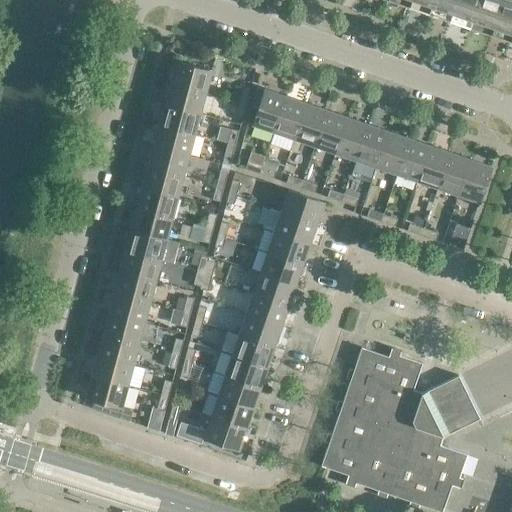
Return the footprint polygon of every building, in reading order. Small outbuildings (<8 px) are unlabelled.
[(409,0),(408,7),(428,14),(432,0),(409,0)] [(455,0),(432,0),(428,14),(449,21),(455,0)] [(455,0),(449,21),(469,28),(478,0),(455,0)] [(501,1),(499,0),(478,0),(469,28),(490,35),(501,1)] [(511,35),(511,4),(501,1),(490,35),(510,42),(511,35)] [(174,61),(169,83),(205,92),(211,71),(174,61)] [(205,92),(169,83),(163,104),(200,113),(205,92)] [(242,87),(238,101),(246,103),(250,89),(242,87)] [(252,125),(273,132),(285,96),(264,89),(252,125)] [(306,103),(285,96),(273,132),(294,139),(306,103)] [(246,103),(238,101),(234,116),(242,118),(246,103)] [(326,110),(306,103),(294,139),(314,146),(326,110)] [(200,113),(163,104),(158,124),(194,134),(200,113)] [(347,117),(326,110),(314,146),(334,153),(347,117)] [(367,124),(347,117),(334,153),(355,160),(367,124)] [(194,134),(158,124),(152,145),(189,155),(194,134)] [(388,131),(367,124),(355,160),(376,167),(388,131)] [(231,128),(227,143),(235,145),(239,131),(231,128)] [(409,138),(388,131),(376,167),(396,174),(409,138)] [(429,145),(409,138),(396,174),(417,181),(429,145)] [(235,145),(227,143),(223,157),(231,160),(235,145)] [(189,155),(152,145),(146,166),(183,176),(189,155)] [(450,152),(429,145),(417,181),(437,188),(450,152)] [(470,159),(450,152),(437,188),(458,195),(470,159)] [(491,166),(470,159),(458,195),(479,202),(491,166)] [(247,161),(245,169),(259,173),(261,166),(247,161)] [(183,176),(146,166),(141,187),(178,197),(183,176)] [(276,171),(261,166),(259,173),(273,178),(276,171)] [(220,170),(216,185),(224,187),(228,172),(220,170)] [(288,175),(286,183),(300,187),(302,180),(288,175)] [(240,181),(232,179),(228,193),(236,195),(240,181)] [(317,185),(302,180),(300,187),(314,192),(317,185)] [(224,187),(216,185),(212,199),(220,201),(224,187)] [(178,197),(141,187),(135,208),(172,218),(178,197)] [(329,189),(326,197),(341,201),(343,194),(329,189)] [(324,202),(288,190),(280,211),(316,223),(324,202)] [(236,195),(228,193),(224,208),(232,210),(236,195)] [(357,199),(343,194),(341,201),(355,206),(357,199)] [(172,218),(135,208),(130,229),(166,239),(172,218)] [(369,209),(366,216),(380,221),(383,214),(369,209)] [(316,223),(280,211),(273,232),(309,244),(316,223)] [(209,212),(205,226),(213,228),(216,214),(209,212)] [(397,219),(383,214),(380,221),(395,226),(397,219)] [(414,215),(412,221),(422,224),(424,219),(414,215)] [(229,223),(221,221),(217,235),(225,237),(229,223)] [(409,223),(407,230),(421,235),(424,228),(409,223)] [(456,224),(448,245),(463,250),(470,229),(456,224)] [(213,228),(205,226),(201,241),(209,243),(213,228)] [(438,233),(424,228),(421,235),(435,240),(438,233)] [(166,239),(130,229),(124,250),(161,260),(166,239)] [(309,244),(273,232),(266,252),(302,264),(309,244)] [(225,237),(217,235),(213,250),(221,252),(225,237)] [(161,260),(124,250),(119,271),(155,281),(161,260)] [(302,264),(266,252),(259,272),(295,285),(302,264)] [(200,257),(196,272),(204,274),(208,259),(200,257)] [(215,261),(208,259),(204,274),(212,276),(215,261)] [(155,281),(119,271),(113,292),(150,302),(155,281)] [(204,274),(196,272),(192,286),(200,288),(204,274)] [(295,285),(259,272),(252,293),(288,305),(295,285)] [(212,276),(204,274),(200,288),(208,290),(212,276)] [(150,302),(113,292),(108,313),(144,323),(150,302)] [(288,305),(252,293),(245,314),(281,326),(288,305)] [(187,296),(183,311),(190,313),(194,298),(187,296)] [(206,307),(199,305),(195,319),(202,321),(206,307)] [(190,313),(183,311),(179,325),(186,327),(190,313)] [(144,323),(108,313),(102,334),(139,344),(144,323)] [(281,326),(245,314),(238,334),(274,347),(281,326)] [(202,321),(195,319),(191,334),(199,336),(202,321)] [(139,344),(102,334),(96,355),(133,364),(139,344)] [(274,347),(238,334),(231,355),(267,367),(274,347)] [(175,338),(172,352),(179,354),(183,340),(175,338)] [(195,349),(187,347),(184,361),(191,363),(195,349)] [(331,433),(327,431),(323,441),(328,443),(320,466),(347,475),(344,484),(354,487),(356,483),(378,490),(376,495),(386,498),(387,494),(409,501),(408,506),(418,509),(419,504),(441,511),(451,485),(460,488),(464,478),(459,477),(467,454),(440,445),(443,436),(479,418),(458,375),(422,393),(413,390),(422,363),(399,355),(401,350),(391,347),(388,356),(361,347),(353,369),(348,368),(345,378),(350,379),(342,401),(338,400),(334,409),(339,411),(331,433)] [(179,354),(172,352),(168,367),(175,369),(179,354)] [(133,364),(96,355),(91,376),(128,385),(133,364)] [(267,367),(231,355),(224,375),(260,388),(267,367)] [(191,363),(184,361),(180,376),(187,378),(191,363)] [(260,388),(224,375),(217,396),(253,408),(260,388)] [(128,385),(91,376),(85,397),(94,400),(91,408),(119,418),(128,385)] [(164,380),(160,394),(168,396),(172,381),(164,380)] [(184,391),(176,389),(173,403),(180,405),(184,391)] [(168,396),(160,394),(157,409),(164,411),(168,396)] [(253,408),(217,396),(210,416),(246,428),(253,408)] [(180,405),(173,403),(169,418),(176,420),(180,405)] [(246,428),(210,416),(203,437),(239,450),(246,428)]
